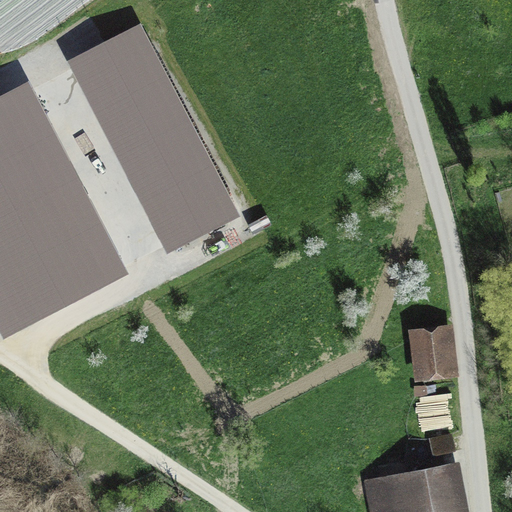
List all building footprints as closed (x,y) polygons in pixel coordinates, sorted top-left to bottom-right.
[(134,35),(81,63),(173,240),(226,213),(134,35)] [(14,98),(0,105),(0,288),(17,322),(106,276),(14,98)] [(444,336),(418,339),(422,368),(448,365),(444,336)] [(454,451),(451,435),(431,439),(434,454),(454,451)] [(453,511),(446,473),(371,487),(375,511),(453,511)]
